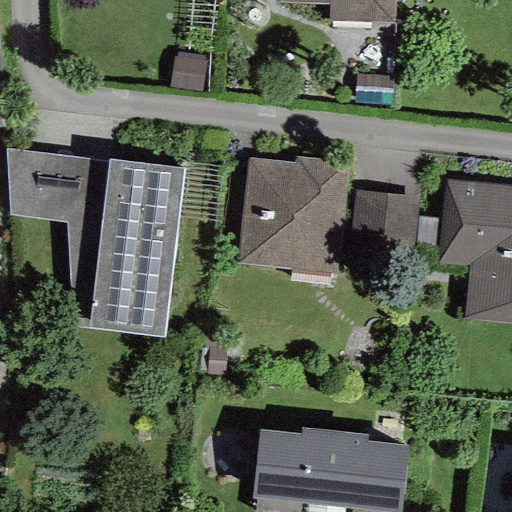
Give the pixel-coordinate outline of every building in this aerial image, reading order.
[(277,0),(277,4),(327,5),(326,22),(393,23),(393,0),(277,0)] [(202,93),(207,57),(176,53),(176,58),(172,57),(168,88),(202,93)] [(164,339),(184,169),(107,159),(106,162),(5,149),(9,215),(65,223),(69,290),(91,291),(87,330),(164,339)] [(334,272),(345,168),(327,166),(328,160),(294,157),(293,163),(247,158),(237,263),(334,272)] [(468,267),(463,320),(511,324),(511,186),(445,181),(437,264),(468,267)] [(416,198),(355,192),(347,272),(409,278),(416,198)] [(257,430),(250,499),(374,511),(399,511),(407,446),(365,442),(365,435),(301,429),(300,434),(257,430)]
